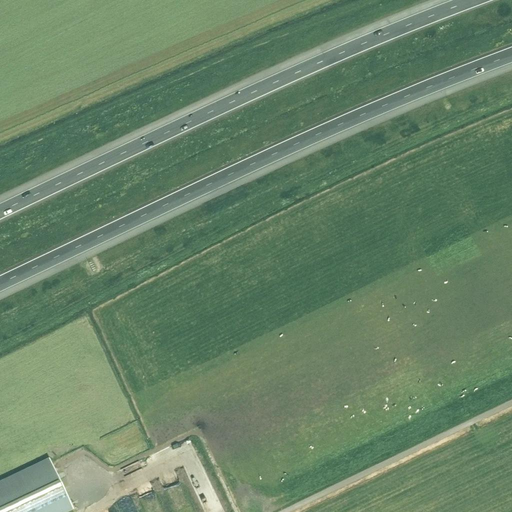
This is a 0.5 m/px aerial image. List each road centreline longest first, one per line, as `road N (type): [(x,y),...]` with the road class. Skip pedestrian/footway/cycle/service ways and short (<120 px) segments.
road 1 (motorway): [(0,285),(312,136),(511,53)]
road 2 (motorway): [(469,0),(281,78),(0,212)]
road 3 (track): [(288,511),(511,406)]
